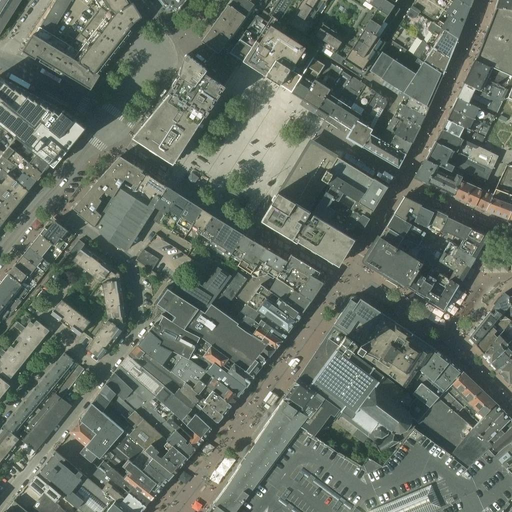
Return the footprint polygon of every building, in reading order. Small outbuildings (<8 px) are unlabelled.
[(0,0),(0,33),(20,0),(0,0)] [(96,0),(101,7),(114,18),(130,4),(132,3),(129,0),(96,0)] [(231,52),(242,36),(258,15),(252,12),(257,6),(248,0),(231,0),(220,17),(205,39),(210,42),(209,45),(219,53),(223,47),(231,52)] [(384,15),(361,0),(278,0),(270,12),(267,16),(270,18),(268,22),(244,60),(273,79),(282,86),(292,92),(319,50),(348,69),(352,64),(360,70),(387,29),(384,15)] [(261,9),(267,0),(248,0),(257,6),(261,9)] [(429,0),(415,0),(411,8),(458,38),(464,22),(429,0)] [(429,0),(464,22),(470,6),(460,0),(429,0)] [(511,0),(498,0),(497,3),(496,7),(510,9),(510,4),(510,0),(511,0)] [(140,19),(130,4),(114,18),(101,7),(71,45),(52,34),(66,9),(56,3),(41,27),(36,35),(34,34),(23,51),(37,59),(38,57),(53,66),(91,89),(100,75),(110,61),(127,32),(140,19)] [(508,98),(511,99),(511,9),(510,9),(496,7),(476,59),(511,75),(511,86),(510,90),(508,98)] [(398,27),(414,36),(450,58),(458,38),(411,8),(398,27)] [(258,15),(242,36),(231,52),(233,54),(231,57),(241,64),(244,60),(268,22),(258,15)] [(398,27),(390,39),(443,73),(450,58),(414,36),(398,27)] [(429,106),(443,73),(390,39),(370,71),(406,94),(429,106)] [(173,163),(181,168),(190,154),(236,86),(186,54),(182,75),(172,92),(134,138),(173,163)] [(292,92),(303,99),(328,61),(317,54),(292,92)] [(511,75),(476,59),(470,72),(508,89),(510,90),(511,86),(511,75)] [(343,71),(328,61),(303,99),(318,108),(343,71)] [(353,77),(343,71),(318,108),(316,112),(325,118),(327,115),(329,116),(353,77)] [(507,91),(508,89),(470,72),(464,83),(502,101),(505,99),(505,98),(507,91)] [(0,76),(0,122),(51,164),(83,124),(64,109),(63,111),(0,76)] [(365,85),(353,77),(329,116),(341,123),(365,85)] [(464,83),(457,97),(495,115),(502,101),(464,83)] [(376,92),(365,85),(341,123),(351,130),(376,92)] [(386,99),(376,92),(351,130),(347,137),(363,146),(371,132),(387,103),(386,99)] [(406,94),(401,102),(425,116),(429,106),(406,94)] [(457,97),(452,108),(490,126),(495,115),(457,97)] [(401,102),(396,111),(421,125),(425,116),(401,102)] [(485,137),(490,126),(452,108),(447,119),(485,137)] [(412,142),(421,125),(396,111),(387,128),(412,142)] [(442,128),(480,147),(485,137),(447,119),(442,128)] [(387,128),(381,139),(406,153),(412,142),(387,128)] [(480,147),(442,128),(436,141),(493,168),(498,156),(480,147)] [(376,136),(371,132),(363,146),(369,150),(378,155),(399,168),(406,153),(381,139),(376,136)] [(327,145),(314,137),(280,193),(278,192),(271,206),(262,220),(291,237),(307,210),(321,187),(319,186),(307,178),(322,154),(327,145)] [(486,183),(493,168),(436,141),(426,159),(463,176),(464,173),(486,183)] [(17,152),(43,173),(51,164),(24,143),(17,152)] [(36,182),(43,173),(17,152),(10,146),(3,155),(36,182)] [(375,172),(345,153),(341,159),(341,160),(329,153),(327,157),(322,154),(307,178),(319,186),(322,181),(323,180),(323,179),(325,180),(326,181),(328,183),(332,185),(372,210),(386,188),(371,179),(372,178),(375,172)] [(29,190),(36,182),(3,155),(0,158),(0,166),(6,171),(9,175),(29,190)] [(78,214),(95,226),(95,225),(102,230),(101,231),(120,246),(121,245),(127,250),(149,217),(168,187),(120,156),(75,209),(79,212),(78,214)] [(454,195),(461,179),(463,176),(426,159),(416,178),(454,195)] [(509,219),(511,209),(511,165),(507,164),(494,194),(487,210),(509,219)] [(0,199),(13,211),(21,201),(1,185),(4,182),(0,178),(0,174),(2,172),(0,170),(0,199)] [(29,190),(9,175),(4,182),(1,185),(21,201),(29,190)] [(483,189),(461,179),(454,195),(476,205),(478,207),(487,210),(494,194),(493,194),(486,191),(483,189)] [(332,185),(327,193),(368,218),(373,210),(372,210),(332,185)] [(168,187),(149,217),(160,224),(179,194),(168,187)] [(361,229),(368,218),(327,193),(323,199),(336,207),(333,212),(361,229)] [(179,194),(160,224),(172,232),(192,202),(179,194)] [(394,213),(413,224),(414,221),(422,204),(407,197),(404,198),(394,213)] [(0,199),(0,216),(5,221),(13,211),(0,199)] [(361,229),(333,212),(336,207),(323,199),(314,214),(355,239),(361,229)] [(192,202),(172,232),(184,239),(203,209),(192,202)] [(414,221),(424,226),(427,227),(435,210),(422,204),(414,221)] [(439,205),(437,210),(448,214),(450,210),(439,205)] [(203,209),(184,239),(195,246),(200,238),(213,215),(203,209)] [(356,239),(355,239),(314,214),(311,212),(307,210),(291,237),(295,239),(334,262),(340,262),(356,239)] [(440,233),(441,229),(447,216),(435,210),(427,227),(440,233)] [(422,230),(413,224),(394,213),(386,226),(414,243),(422,230)] [(213,215),(200,238),(210,244),(224,221),(213,215)] [(447,216),(441,229),(463,239),(464,239),(471,227),(447,216)] [(48,226),(42,234),(63,251),(75,236),(56,221),(50,227),(48,226)] [(210,244),(206,249),(227,262),(231,256),(244,234),(224,221),(210,244)] [(405,251),(408,253),(414,243),(386,226),(380,236),(405,251)] [(463,239),(458,246),(476,257),(487,238),(484,237),(486,234),(471,227),(464,239),(463,239)] [(42,234),(31,247),(52,264),(63,251),(42,234)] [(244,234),(231,256),(240,262),(254,241),(252,239),(244,234)] [(365,261),(389,276),(405,251),(380,236),(365,261)] [(104,283),(108,319),(87,348),(101,358),(126,325),(125,315),(120,274),(112,268),(84,246),(85,244),(79,240),(69,253),(75,258),(73,259),(104,283)] [(240,262),(238,265),(251,274),(266,248),(254,241),(240,262)] [(476,257),(458,246),(449,241),(444,251),(470,266),(470,265),(471,265),(472,265),(473,265),(474,264),(475,264),(476,262),(476,261),(476,260),(476,259),(475,258),(476,257)] [(46,273),(52,264),(31,247),(24,255),(46,273)] [(266,248),(251,274),(256,278),(267,275),(269,273),(270,273),(272,275),(275,277),(277,278),(286,260),(282,258),(279,256),(266,248)] [(136,259),(136,260),(137,261),(150,270),(158,259),(144,249),(136,259)] [(423,262),(408,253),(405,251),(389,276),(395,280),(408,287),(423,262)] [(443,253),(439,261),(446,265),(448,266),(454,270),(454,271),(452,274),(451,276),(449,278),(459,285),(462,280),(464,277),(464,276),(465,274),(470,266),(444,251),(443,253)] [(286,260),(277,278),(311,300),(323,283),(320,281),(316,279),(321,272),(291,254),(287,261),(286,260)] [(37,283),(46,273),(24,255),(16,265),(37,283)] [(416,293),(432,268),(423,262),(408,287),(416,293)] [(31,291),(37,283),(16,265),(9,274),(29,290),(31,291)] [(186,275),(174,292),(186,299),(197,307),(206,312),(212,303),(217,296),(222,288),(227,281),(230,277),(218,268),(207,284),(199,278),(196,282),(186,275)] [(440,273),(432,268),(416,293),(417,293),(417,292),(418,292),(419,290),(424,294),(422,296),(424,297),(424,298),(425,298),(440,273)] [(235,270),(231,275),(244,284),(247,279),(235,270)] [(457,288),(459,285),(449,278),(440,273),(425,298),(426,298),(428,299),(428,300),(444,310),(449,313),(462,292),(457,288)] [(0,285),(0,319),(3,322),(11,312),(13,314),(22,302),(21,300),(29,290),(9,274),(0,285)] [(230,277),(227,281),(240,290),(244,284),(231,275),(230,277)] [(277,278),(269,290),(302,314),(311,300),(277,278)] [(227,281),(222,288),(235,297),(240,290),(227,281)] [(260,284),(255,292),(261,293),(298,320),(302,314),(269,290),(260,284)] [(167,287),(156,302),(158,304),(167,310),(163,314),(171,319),(183,327),(198,336),(210,343),(254,376),(263,364),(276,349),(235,320),(224,312),(212,303),(206,312),(197,307),(186,299),(174,292),(167,287)] [(222,288),(217,296),(229,304),(235,297),(222,288)] [(253,294),(247,303),(290,333),(298,320),(261,293),(255,292),(254,294),(253,294)] [(492,307),(503,314),(509,306),(509,296),(504,292),(492,307)] [(217,296),(212,303),(224,312),(229,304),(217,296)] [(357,342),(362,344),(384,312),(361,297),(361,298),(359,297),(355,297),(354,298),(352,297),(334,324),(339,327),(358,340),(357,342)] [(62,299),(51,313),(80,335),(91,321),(62,299)] [(246,305),(241,311),(249,316),(284,340),(290,333),(247,303),(246,305)] [(492,307),(469,336),(475,343),(491,326),(495,322),(503,314),(492,307)] [(241,311),(235,320),(276,349),(284,340),(249,316),(241,311)] [(411,330),(384,312),(362,344),(357,352),(407,387),(408,387),(422,368),(422,369),(437,350),(411,330)] [(154,324),(150,329),(162,340),(160,344),(162,345),(171,349),(175,351),(185,355),(189,357),(191,351),(204,357),(207,353),(205,351),(205,349),(210,343),(198,336),(183,327),(171,319),(163,314),(162,315),(164,316),(159,325),(157,324),(155,325),(154,324)] [(496,340),(483,353),(486,356),(491,352),(493,355),(488,359),(491,362),(507,351),(504,347),(508,343),(511,338),(511,317),(510,320),(502,328),(494,338),(496,340)] [(30,354),(50,330),(37,319),(34,323),(31,320),(26,327),(19,322),(15,326),(22,332),(17,338),(20,340),(17,344),(30,354)] [(491,326),(475,343),(483,353),(496,340),(494,338),(491,335),(496,330),(491,326)] [(408,387),(407,387),(357,352),(362,344),(357,342),(358,340),(339,327),(338,330),(337,329),(330,339),(338,345),(334,350),(315,376),(307,370),(301,378),(372,432),(373,433),(375,437),(385,439),(385,438),(384,438),(388,435),(389,436),(389,435),(392,435),(380,443),(376,440),(374,441),(372,444),(376,446),(377,446),(381,453),(399,441),(396,436),(400,434),(400,435),(402,435),(402,433),(406,431),(407,430),(408,431),(409,430),(408,429),(412,425),(412,423),(411,424),(411,418),(417,423),(452,452),(449,454),(454,457),(499,412),(496,408),(499,406),(496,403),(479,421),(476,419),(464,408),(450,395),(455,390),(452,387),(442,398),(434,408),(407,388),(408,387)] [(144,337),(139,343),(154,355),(154,356),(161,362),(164,364),(175,351),(171,349),(162,345),(160,344),(162,340),(150,329),(149,330),(150,330),(146,334),(144,337)] [(137,345),(135,348),(150,361),(153,364),(179,387),(195,402),(199,405),(218,422),(224,415),(207,400),(201,396),(198,393),(197,393),(192,388),(184,381),(174,373),(172,371),(164,364),(161,362),(154,356),(154,355),(139,343),(137,345)] [(207,353),(204,357),(246,386),(254,376),(210,343),(205,349),(205,351),(207,353)] [(507,351),(491,362),(497,369),(499,367),(511,356),(511,347),(508,343),(504,347),(507,351)] [(0,354),(2,356),(0,359),(0,364),(0,365),(0,371),(10,380),(30,354),(17,344),(14,347),(12,345),(6,352),(0,347),(0,354)] [(135,348),(130,353),(145,367),(148,370),(165,385),(168,388),(173,393),(212,428),(218,422),(199,405),(195,402),(179,387),(153,364),(150,361),(135,348)] [(452,387),(464,375),(463,373),(463,372),(449,360),(447,363),(445,361),(447,358),(437,350),(422,369),(422,368),(408,387),(407,388),(434,408),(442,398),(452,387)] [(185,355),(172,371),(174,373),(184,381),(192,388),(198,380),(205,372),(240,394),(241,393),(242,393),(244,390),(244,389),(246,387),(246,386),(204,357),(191,351),(189,357),(185,355)] [(65,352),(59,360),(69,368),(71,366),(73,368),(77,363),(75,361),(74,361),(75,360),(65,352)] [(128,355),(122,365),(136,377),(138,379),(155,395),(163,386),(165,385),(148,370),(145,367),(130,353),(128,355)] [(511,356),(499,367),(501,369),(500,370),(503,373),(504,372),(507,375),(505,378),(510,382),(511,380),(511,356)] [(35,389),(29,396),(39,404),(41,401),(43,403),(47,398),(49,396),(47,395),(51,390),(52,388),(54,390),(59,384),(59,383),(58,381),(63,375),(65,377),(71,370),(69,368),(59,360),(53,367),(47,374),(41,381),(35,389)] [(122,365),(116,372),(131,386),(135,389),(155,408),(162,401),(155,395),(138,379),(136,377),(122,365)] [(116,372),(108,382),(126,399),(188,458),(196,448),(160,413),(155,408),(135,389),(131,386),(116,372)] [(205,372),(198,380),(205,385),(208,387),(232,404),(233,403),(234,403),(236,401),(236,399),(238,396),(239,396),(239,395),(240,394),(205,372)] [(450,395),(464,408),(481,389),(475,383),(474,384),(471,381),(465,376),(464,375),(452,387),(455,390),(450,395)] [(0,398),(11,385),(0,376),(0,398)] [(283,399),(284,399),(310,417),(302,427),(312,434),(319,439),(338,413),(370,436),(372,432),(301,378),(299,377),(294,384),(287,394),(283,399)] [(198,380),(192,388),(197,393),(198,393),(205,385),(198,380)] [(108,382),(94,401),(106,411),(107,413),(114,419),(142,445),(146,449),(153,442),(166,453),(180,467),(188,458),(126,399),(108,382)] [(163,386),(155,395),(162,401),(164,403),(167,405),(204,439),(212,428),(173,393),(168,388),(165,385),(163,386)] [(208,387),(201,396),(207,400),(224,415),(224,414),(226,412),(227,413),(229,410),(228,409),(231,405),(232,404),(232,405),(232,404),(208,387)] [(491,398),(491,397),(481,389),(464,408),(476,419),(479,421),(496,403),(496,402),(495,403),(490,399),(491,398)] [(30,423),(18,437),(23,441),(25,442),(27,444),(35,451),(71,405),(62,398),(57,394),(55,393),(30,423)] [(278,397),(273,393),(266,403),(272,406),(278,397)] [(10,418),(4,425),(16,435),(22,429),(20,427),(20,426),(25,420),(27,422),(28,420),(33,415),(31,413),(33,411),(37,406),(39,404),(29,396),(22,403),(16,410),(10,418)] [(255,442),(254,443),(254,444),(248,453),(246,455),(245,456),(242,461),(241,461),(240,461),(240,462),(242,464),(236,473),(235,472),(226,487),(222,493),(214,502),(227,511),(503,511),(511,501),(511,424),(511,423),(485,448),(488,452),(467,467),(454,457),(449,454),(446,452),(437,445),(416,430),(383,468),(373,460),(369,457),(363,467),(342,454),(341,453),(341,454),(331,448),(321,441),(319,439),(312,434),(302,427),(310,417),(284,399),(278,406),(280,407),(276,412),(275,412),(255,442)] [(94,401),(88,409),(108,427),(114,419),(107,413),(106,411),(94,401)] [(162,401),(155,408),(160,413),(196,448),(204,439),(167,405),(164,403),(162,401)] [(88,409),(76,424),(98,443),(103,437),(102,436),(109,428),(108,427),(88,409)] [(511,419),(505,412),(502,414),(499,412),(454,457),(467,467),(488,452),(485,448),(511,423),(509,421),(511,419)] [(103,437),(98,443),(114,456),(158,492),(174,474),(146,449),(142,445),(114,419),(108,427),(109,428),(102,436),(103,437)] [(71,431),(70,432),(86,445),(98,455),(104,460),(108,463),(114,456),(98,443),(76,424),(71,431)] [(0,430),(0,461),(19,439),(16,435),(4,425),(0,430)] [(153,442),(146,449),(174,474),(180,467),(166,453),(153,442)] [(86,445),(80,452),(92,462),(98,455),(86,445)] [(55,450),(37,474),(50,485),(51,483),(54,480),(62,488),(60,490),(59,492),(62,494),(79,509),(83,511),(135,511),(108,492),(101,487),(88,476),(57,451),(55,450)] [(114,456),(108,463),(152,499),(158,492),(114,456)] [(104,460),(98,467),(146,505),(152,499),(108,463),(104,460)] [(96,465),(88,476),(101,487),(108,492),(135,511),(140,511),(146,505),(98,467),(96,465)] [(37,474),(28,484),(42,496),(45,492),(56,501),(62,494),(59,492),(50,485),(37,474)] [(42,496),(37,502),(48,511),(67,511),(56,501),(45,492),(42,496)] [(28,511),(15,500),(6,510),(7,511),(28,511)] [(511,511),(511,501),(503,511),(511,511)] [(48,511),(37,502),(28,511),(48,511)] [(210,511),(227,511),(214,502),(208,510),(210,511)]
